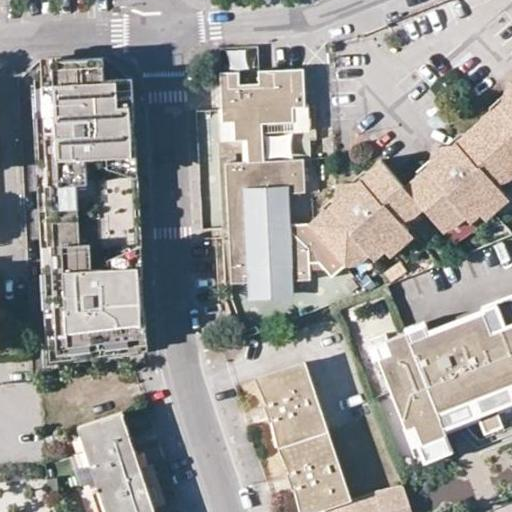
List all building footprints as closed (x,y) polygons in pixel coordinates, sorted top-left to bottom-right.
[(47,356),(144,351),(141,299),(108,300),(108,289),(109,289),(108,278),(140,276),(133,153),(101,155),(100,133),(132,131),(129,79),(104,80),(103,57),(41,60),(42,83),(32,84),(47,356)] [(260,84),(241,86),(240,73),(221,74),(224,111),(225,124),(236,123),(237,136),(264,135),(263,125),(295,123),(294,108),(307,107),(304,69),(259,72),(260,84)] [(486,202),(502,187),(497,182),(511,169),(511,81),(510,80),(505,80),(502,82),(500,87),(501,92),(507,98),(500,104),(497,101),(455,139),(457,144),(449,151),(440,144),(436,142),(432,143),(429,146),(428,151),(429,156),(436,163),(441,170),(434,176),(428,169),(425,166),(404,184),(382,160),(362,178),(365,183),(371,189),(362,197),(356,190),(351,185),(346,182),(341,183),(337,186),(337,199),(311,223),(348,266),(367,250),(376,259),(386,250),(391,252),(395,252),(399,249),(401,244),(400,241),(395,235),(407,225),(403,220),(421,203),(444,229),(463,212),(474,223),(492,208),(486,202)] [(133,153),(132,131),(100,133),(101,155),(133,153)] [(266,162),(264,135),(237,136),(238,142),(250,141),(251,163),(266,162)] [(231,239),(237,239),(235,211),(230,211),(230,164),(230,158),(219,158),(225,243),(232,243),(231,239)] [(230,164),(230,211),(235,211),(237,239),(231,239),(232,243),(234,285),(251,284),(258,283),(258,272),(288,270),(289,282),(295,282),(320,280),(319,272),(319,261),(329,260),(336,271),(339,273),(348,266),(311,223),(293,224),(289,225),(287,194),(292,194),(310,192),(306,159),(266,162),(251,163),(230,164)] [(428,169),(434,176),(441,170),(436,163),(428,169)] [(371,189),(365,183),(356,190),(362,197),(371,189)] [(486,202),(492,208),(508,194),(502,187),(486,202)] [(411,230),(407,225),(395,235),(400,241),(411,230)] [(319,261),(319,272),(336,271),(329,260),(319,261)] [(295,282),(289,282),(288,270),(258,272),(258,283),(251,284),(252,301),(296,297),(295,282)] [(108,300),(141,299),(140,276),(108,278),(109,289),(108,289),(108,300)] [(511,296),(511,293),(427,325),(430,334),(411,342),(407,332),(381,343),(386,356),(379,359),(406,429),(415,425),(423,444),(446,435),(445,432),(443,427),(439,416),(445,414),(459,409),(463,419),(478,414),(480,419),(485,430),(502,424),(497,412),(495,407),(511,400),(511,296)] [(407,332),(427,325),(423,316),(404,323),(407,332)] [(411,342),(430,334),(427,325),(407,332),(411,342)] [(386,356),(381,343),(368,347),(374,361),(379,359),(386,356)] [(269,421),(274,420),(291,471),(285,473),(288,480),(290,489),(296,488),(303,511),(312,511),(324,508),(347,500),(302,363),(260,376),(269,403),(263,405),(264,407),(269,421)] [(263,405),(269,403),(260,376),(251,379),(263,405)] [(497,412),(511,405),(511,400),(495,407),(497,412)] [(445,414),(449,424),(463,419),(459,409),(445,414)] [(155,511),(154,507),(140,467),(121,412),(78,426),(106,511),(155,511)] [(478,414),(463,419),(466,424),(480,419),(478,414)] [(463,419),(449,424),(451,430),(466,424),(463,419)] [(270,423),(273,445),(284,469),(285,473),(291,471),(274,420),(269,421),(270,423)] [(406,429),(404,430),(411,448),(417,446),(423,444),(415,425),(406,429)] [(41,442),(40,428),(10,431),(11,444),(41,442)] [(423,444),(417,446),(424,463),(443,456),(453,452),(446,435),(423,444)] [(164,503),(150,463),(140,467),(154,507),(164,503)] [(410,511),(402,490),(401,485),(399,483),(347,500),(324,508),(325,511),(410,511)] [(303,511),(296,488),(290,489),(295,511),(303,511)] [(11,489),(0,490),(0,499),(1,506),(13,505),(11,489)]
